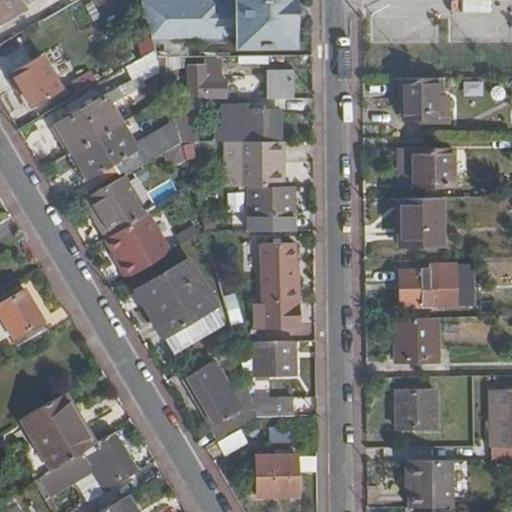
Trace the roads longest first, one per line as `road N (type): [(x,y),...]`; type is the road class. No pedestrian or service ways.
road 1 (residential): [(341,511),(332,0)]
road 2 (residential): [(0,142),(216,511)]
